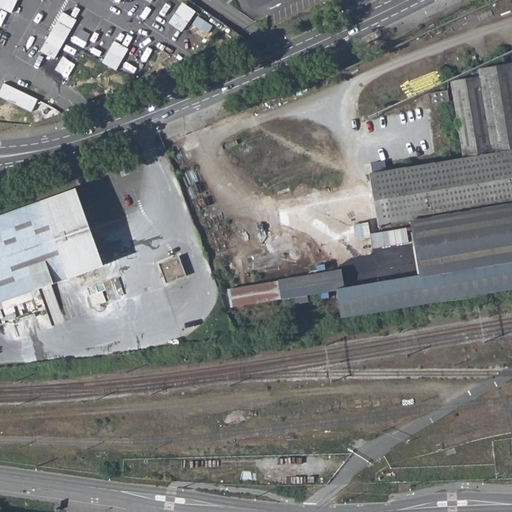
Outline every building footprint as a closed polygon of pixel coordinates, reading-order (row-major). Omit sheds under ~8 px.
[(0,0),(0,9),(5,12),(7,8),(10,9),(13,3),(9,2),(10,0),(0,0)] [(177,7),(165,24),(178,33),(190,16),(185,13),(188,9),(184,7),(181,10),(177,7)] [(37,52),(51,60),(59,45),(55,42),(58,36),(63,38),(73,21),(59,13),(51,28),(55,30),(53,33),(49,31),(47,34),(51,37),(50,40),(45,37),(37,52)] [(87,47),(92,33),(79,28),(74,42),(87,47)] [(58,36),(55,42),(59,45),(63,38),(58,36)] [(115,67),(125,50),(111,42),(101,59),(106,62),(103,66),(108,69),(110,65),(115,67)] [(339,289),(334,290),(339,319),(511,287),(511,71),(479,76),(480,87),(452,91),(462,159),(370,175),(379,226),(410,221),(419,275),(339,289)] [(11,95),(13,90),(0,84),(0,98),(3,100),(6,93),(11,95)] [(6,93),(3,100),(28,113),(34,100),(13,90),(11,95),(6,93)] [(448,95),(436,96),(437,104),(449,102),(448,95)] [(75,187),(0,213),(0,300),(101,265),(75,187)] [(166,261),(163,269),(168,283),(186,276),(179,256),(166,261)] [(336,270),(277,281),(280,299),(334,290),(339,289),(336,270)]
